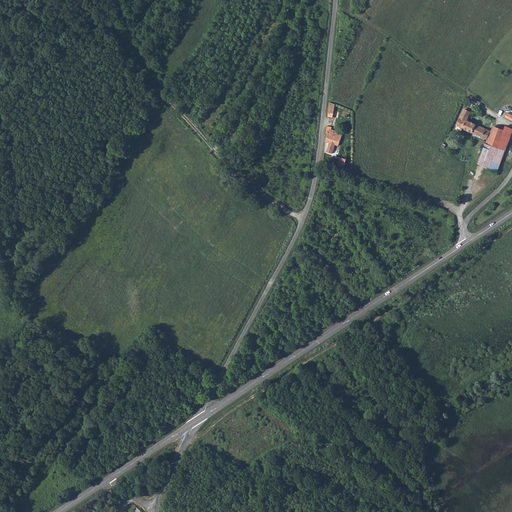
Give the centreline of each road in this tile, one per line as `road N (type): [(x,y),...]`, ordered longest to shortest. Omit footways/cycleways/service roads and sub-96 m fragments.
road 1 (unclassified): [(335,0),(316,179),(299,230),(206,399),(206,414)]
road 2 (track): [(511,227),(186,440)]
road 3 (track): [(303,218),(259,191),(191,127),(120,26),(81,0)]
road 4 (tertiary): [(206,414),(464,243)]
